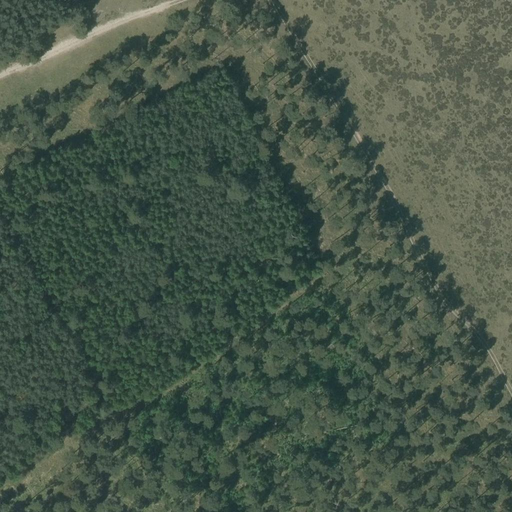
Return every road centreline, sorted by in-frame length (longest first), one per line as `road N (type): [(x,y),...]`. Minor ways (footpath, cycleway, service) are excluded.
road 1 (track): [(511,394),(484,343),(438,291),(386,187),(270,0)]
road 2 (track): [(181,0),(0,73)]
